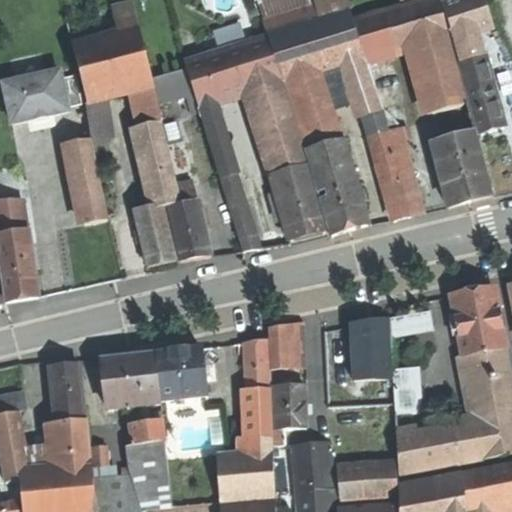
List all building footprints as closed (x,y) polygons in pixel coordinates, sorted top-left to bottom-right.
[(259,0),(254,2),(266,36),(319,20),(316,8),(341,0),(259,0)] [(319,20),(266,36),(283,86),(286,85),(312,78),(342,68),(364,62),(351,20),(352,20),(346,0),(341,0),(316,8),(319,20)] [(435,0),(427,0),(353,22),(367,64),(385,58),(414,49),(413,46),(446,36),(435,0)] [(451,0),(442,3),(455,42),(477,34),(492,29),(482,0),(451,0)] [(132,1),(63,12),(80,76),(85,105),(100,100),(130,89),(151,82),(151,79),(132,1)] [(254,4),(177,31),(186,64),(265,38),(254,4)] [(477,34),(455,42),(461,65),(483,59),(477,34)] [(446,36),(413,46),(414,49),(433,116),(467,106),(447,36),(446,36)] [(265,38),(186,64),(200,108),(216,103),(258,90),(280,83),(265,38)] [(385,58),(367,64),(372,80),(383,110),(400,102),(385,58)] [(483,59),(461,65),(478,135),(496,131),(503,129),(485,59),(483,59)] [(364,62),(342,68),(360,119),(365,117),(380,111),(364,62)] [(186,70),(152,79),(162,124),(199,113),(186,70)] [(61,73),(4,85),(12,126),(40,119),(69,113),(69,110),(85,106),(85,105),(80,76),(63,80),(61,73)] [(312,78),(286,85),(308,153),(311,152),(317,176),(318,176),(350,166),(344,142),(333,145),(312,78)] [(151,82),(130,89),(141,129),(161,125),(151,82)] [(280,83),(258,90),(270,161),(304,152),(280,83)] [(100,100),(85,105),(85,106),(92,141),(109,137),(100,100)] [(216,103),(200,108),(222,180),(237,176),(238,175),(216,103)] [(380,111),(365,117),(370,138),(387,134),(380,111)] [(161,125),(141,129),(143,155),(156,207),(161,205),(163,209),(168,208),(180,206),(161,125)] [(409,128),(392,132),(395,145),(408,143),(413,142),(409,128)] [(387,134),(370,138),(383,186),(400,182),(387,134)] [(476,134),(431,146),(447,210),(468,205),(473,204),(472,201),(492,197),(476,134)] [(395,145),(392,146),(413,219),(427,215),(408,143),(395,145)] [(93,144),(71,149),(84,227),(107,222),(92,148),(93,146),(93,144)] [(304,152),(270,161),(274,175),(308,166),(304,152)] [(12,165),(0,166),(0,202),(17,201),(12,165)] [(274,175),(270,176),(288,243),(308,238),(327,233),(308,166),(274,175)] [(350,166),(318,176),(332,232),(363,223),(350,166)] [(237,176),(222,180),(245,256),(251,255),(259,253),(237,176)] [(400,182),(383,186),(392,223),(410,219),(400,182)] [(193,184),(179,187),(183,205),(197,202),(193,184)] [(17,201),(0,202),(0,236),(28,232),(24,201),(17,201)] [(180,206),(168,208),(181,263),(211,258),(197,202),(183,205),(180,206)] [(156,207),(135,211),(150,268),(159,265),(175,262),(163,209),(161,205),(156,207)] [(28,232),(0,236),(0,261),(6,304),(38,298),(35,276),(32,257),(28,232)] [(463,296),(451,298),(462,358),(506,351),(493,291),(463,296)] [(430,313),(391,320),(394,338),(433,332),(430,313)] [(365,325),(353,328),(356,382),(364,382),(391,381),(389,320),(387,321),(365,325)] [(304,325),(285,328),(288,369),(306,368),(304,325)] [(285,328),(269,330),(270,370),(288,369),(285,328)] [(267,342),(244,344),(246,392),(269,391),(267,342)] [(185,352),(155,356),(161,404),(206,397),(201,349),(185,352)] [(511,380),(506,351),(462,358),(475,423),(511,415),(511,380)] [(135,358),(103,362),(108,412),(161,406),(161,404),(155,356),(135,358)] [(54,369),(50,370),(55,425),(56,425),(85,423),(80,367),(54,369)] [(419,371),(393,373),(395,417),(421,415),(419,371)] [(391,381),(364,382),(366,416),(393,415),(391,381)] [(305,387),(274,389),(275,431),(284,431),(306,430),(305,387)] [(269,391),(246,392),(247,416),(261,460),(272,459),(269,391)] [(511,415),(475,423),(396,438),(399,478),(511,455),(511,415)] [(13,416),(0,418),(0,458),(4,485),(21,483),(21,481),(25,481),(13,416)] [(85,423),(56,425),(61,478),(90,475),(85,423)] [(163,426),(131,429),(133,448),(165,443),(163,426)] [(284,431),(275,431),(275,448),(284,448),(284,431)] [(130,471),(131,473),(168,468),(165,443),(133,448),(128,449),(130,471)] [(321,446),(292,449),(298,494),(333,491),(328,446),(321,446)] [(107,449),(92,450),(94,469),(109,467),(107,449)] [(261,460),(217,464),(220,507),(275,501),(272,459),(261,460)] [(396,466),(337,470),(341,506),(399,503),(396,466)] [(168,468),(131,473),(133,479),(143,511),(163,511),(174,511),(168,468)] [(511,469),(463,478),(463,479),(467,511),(479,511),(491,510),(511,506),(511,469)] [(130,471),(122,471),(122,480),(130,480),(133,479),(131,473),(130,471)] [(25,481),(21,481),(21,483),(24,511),(93,511),(90,475),(61,478),(25,481)] [(467,511),(463,479),(399,491),(399,503),(399,505),(399,511),(467,511)] [(122,480),(93,481),(96,511),(140,511),(130,480),(122,480)] [(275,511),(275,503),(220,508),(220,511),(275,511)]
